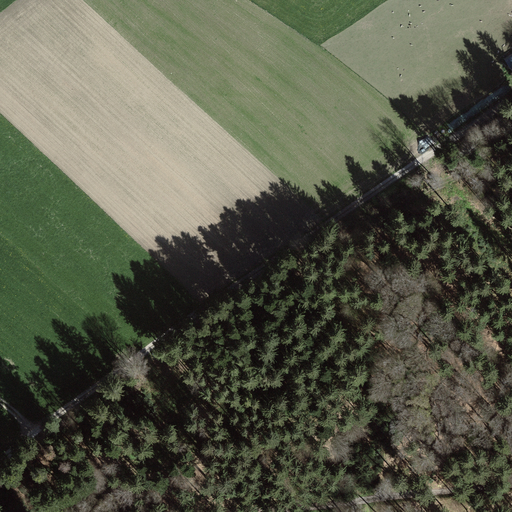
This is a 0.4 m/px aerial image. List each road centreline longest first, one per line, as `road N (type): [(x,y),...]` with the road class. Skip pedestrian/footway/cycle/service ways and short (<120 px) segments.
road 1 (track): [(0,460),(511,97)]
road 2 (track): [(229,511),(511,486)]
road 3 (track): [(347,211),(363,220),(380,214),(511,150)]
